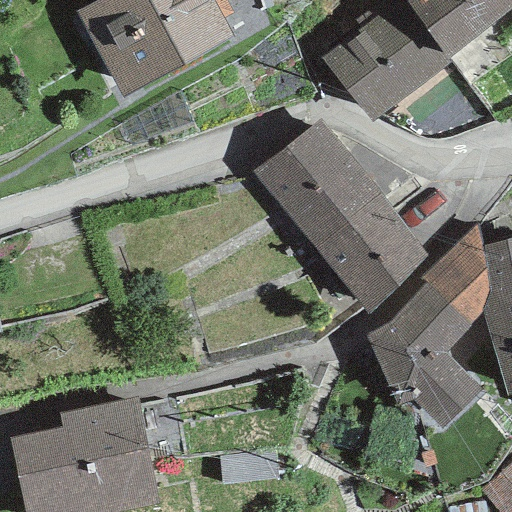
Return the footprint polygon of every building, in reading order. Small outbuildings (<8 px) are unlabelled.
[(210,0),(98,0),(76,12),(121,96),(231,40),(210,0)] [(451,62),(447,59),(403,2),(402,0),(385,0),(354,19),(362,29),(321,58),(370,123),(451,62)] [(511,0),(405,0),(403,2),(447,59),(511,8),(511,0)] [(252,173),(363,310),(428,258),(316,121),(252,173)] [(443,430),(480,392),(444,354),(481,313),(488,295),(479,246),(475,226),(364,338),(402,411),(413,401),(443,430)] [(511,396),(511,238),(479,246),(488,295),(481,313),(505,398),(511,396)] [(23,511),(121,511),(158,505),(136,398),(58,414),(61,427),(8,438),(23,511)] [(276,452),(217,457),(219,484),(278,480),(276,452)] [(511,511),(511,462),(477,490),(494,511),(511,511)]
